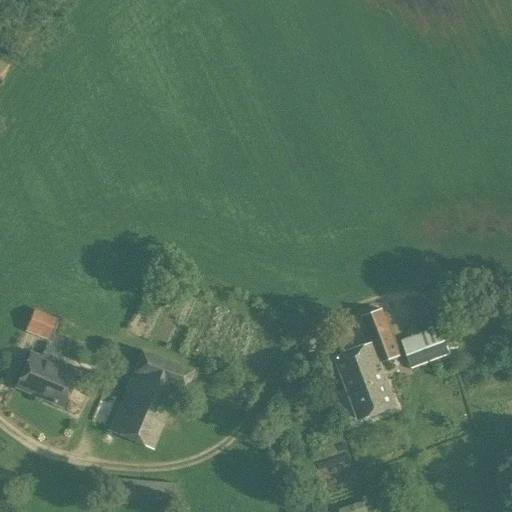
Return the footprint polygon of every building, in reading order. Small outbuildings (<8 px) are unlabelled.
[(358,420),(395,406),(379,363),(399,356),(382,308),(360,316),(370,343),(335,357),(358,420)] [(24,331),(48,341),(57,319),(33,309),(24,331)] [(441,310),(417,313),(419,326),(442,324),(441,310)] [(411,369),(450,355),(439,326),(401,340),(411,369)] [(108,431),(152,449),(177,389),(184,392),(192,371),(141,350),(108,431)] [(62,407),(77,372),(29,352),(14,387),(62,407)] [(173,506),(175,485),(103,478),(100,499),(173,506)]
